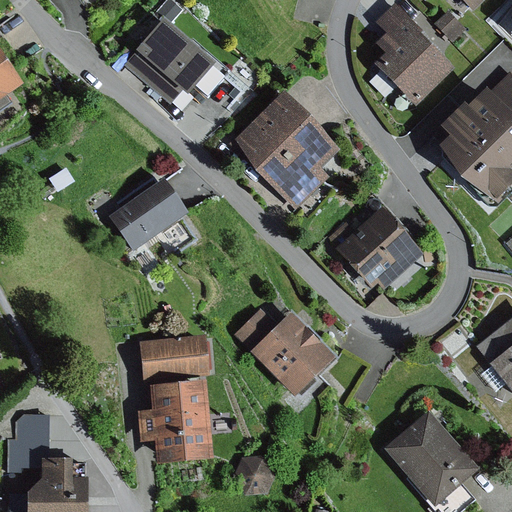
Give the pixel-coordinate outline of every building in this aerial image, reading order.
[(457,0),(471,14),(485,0),(457,0)] [(421,33),(394,5),(375,24),(386,35),(376,45),(385,55),(374,66),(414,107),(453,70),(419,35),(421,33)] [(447,12),(434,24),(452,44),(465,32),(447,12)] [(162,23),(124,67),(170,105),(180,93),(186,98),(213,66),(162,23)] [(0,40),(0,100),(28,80),(0,40)] [(449,139),(438,149),(495,206),(511,189),(511,74),(510,72),(488,94),(484,90),(466,109),(463,105),(439,129),(449,139)] [(281,95),(229,146),(294,212),(328,179),(320,171),(338,153),(281,95)] [(153,179),(115,206),(118,211),(108,219),(132,254),(145,245),(160,267),(197,242),(182,220),(187,217),(162,180),(156,184),(153,179)] [(381,209),(334,251),(370,292),(377,286),(382,292),(422,256),(381,209)] [(264,308),(234,336),(293,398),(332,361),(289,315),(279,324),(264,308)] [(511,319),(475,348),(511,395),(511,319)] [(214,334),(145,339),(148,380),(217,375),(214,334)] [(213,381),(156,385),(158,407),(145,408),(147,439),(161,438),(162,458),(219,454),(213,381)] [(479,471),(428,412),(382,451),(406,479),(404,481),(431,511),(463,511),(475,502),(462,486),(479,471)] [(264,458),(241,459),(232,480),(244,498),(266,496),(275,476),(264,458)] [(70,462),(39,461),(40,483),(25,497),(25,511),(84,511),(85,481),(70,481),(70,462)]
